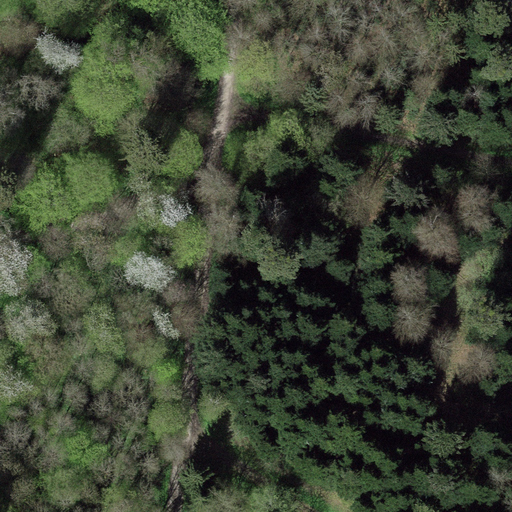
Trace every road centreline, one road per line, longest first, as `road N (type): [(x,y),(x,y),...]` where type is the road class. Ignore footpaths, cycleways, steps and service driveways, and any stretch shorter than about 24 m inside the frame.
road 1 (track): [(171,511),(215,172)]
road 2 (track): [(217,116),(511,165)]
road 3 (track): [(0,239),(215,172)]
road 4 (track): [(215,172),(233,0)]
road 5 (track): [(306,511),(215,453),(181,412)]
